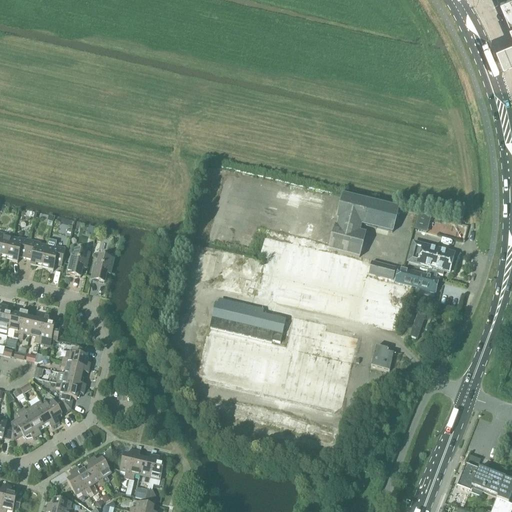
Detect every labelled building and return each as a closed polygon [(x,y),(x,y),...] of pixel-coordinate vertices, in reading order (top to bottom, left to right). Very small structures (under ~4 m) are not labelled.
[(511,0),(506,0),(500,3),(510,27),(510,29),(511,28),(511,27),(511,0)] [(511,66),(511,28),(508,30),(511,38),(511,44),(496,51),(504,70),(511,66)] [(330,251),(359,258),(365,235),(359,234),(361,226),(392,234),(398,210),(343,197),(337,220),(339,221),(337,228),(335,228),(330,251)] [(416,228),(427,232),(430,222),(419,218),(416,228)] [(6,259),(11,239),(5,238),(5,236),(0,234),(0,259),(0,258),(6,259)] [(11,239),(6,259),(13,260),(12,263),(18,264),(19,258),(25,260),(29,241),(19,239),(18,241),(11,239)] [(46,252),(47,247),(40,246),(41,244),(29,241),(25,260),(32,261),(31,267),(36,268),(36,266),(43,267),(46,252)] [(414,245),(408,266),(427,271),(425,277),(435,279),(436,275),(442,277),(444,272),(449,273),(454,255),(414,245)] [(46,252),(43,267),(49,269),(48,271),(53,272),(55,267),(61,268),(66,250),(54,247),(54,249),(47,247),(46,252)] [(223,262),(245,264),(247,253),(224,250),(223,262)] [(86,270),(89,255),(75,251),(74,259),(71,259),(68,274),(75,276),(74,277),(80,279),(82,269),(86,270)] [(110,276),(113,260),(99,257),(98,265),(95,265),(92,280),(99,281),(98,283),(104,284),(106,275),(110,276)] [(368,276),(393,282),(396,269),(372,263),(368,276)] [(396,282),(434,292),(437,280),(435,279),(425,277),(399,270),(396,282)] [(282,280),(277,301),(317,311),(322,290),(282,280)] [(370,291),(364,313),(398,322),(407,289),(398,287),(396,293),(394,292),(393,297),(386,296),(385,298),(375,295),(376,293),(370,291)] [(280,344),(285,321),(215,305),(209,330),(271,344),(272,342),(280,344)] [(0,306),(0,335),(7,338),(13,316),(7,314),(8,309),(0,306)] [(18,340),(24,313),(20,312),(19,317),(13,316),(7,338),(18,340)] [(30,337),(34,321),(28,319),(29,314),(24,313),(18,340),(23,341),(24,336),(30,337)] [(417,341),(425,317),(418,314),(409,338),(417,341)] [(39,346),(45,318),(41,317),(40,322),(34,321),(30,337),(36,339),(34,344),(39,346)] [(45,318),(39,346),(44,347),(45,341),(51,342),(51,341),(57,342),(60,330),(54,328),(55,326),(49,324),(50,319),(45,318)] [(371,368),(389,373),(393,355),(386,354),(387,351),(375,348),(371,368)] [(62,364),(89,370),(90,366),(85,364),(87,358),(84,358),(85,352),(73,349),(71,355),(70,355),(69,361),(63,359),(62,364)] [(3,357),(11,359),(12,352),(5,350),(3,357)] [(14,360),(24,362),(25,355),(16,352),(14,360)] [(27,363),(35,365),(36,357),(29,355),(27,363)] [(89,370),(62,364),(61,369),(66,370),(65,376),(82,380),(83,374),(88,375),(89,370)] [(82,380),(65,376),(64,382),(58,380),(57,385),(84,391),(85,387),(80,385),(82,380)] [(33,390),(29,384),(20,390),(23,396),(33,390)] [(84,391),(57,385),(56,390),(61,391),(59,402),(70,410),(73,400),(77,401),(78,395),(83,396),(84,391)] [(13,394),(17,400),(23,396),(20,390),(13,394)] [(70,410),(59,402),(54,405),(53,402),(48,406),(44,401),(40,403),(55,427),(60,425),(57,420),(62,417),(61,416),(70,410)] [(55,427),(40,403),(31,409),(43,429),(48,425),(51,430),(55,427)] [(43,429),(31,409),(26,412),(24,409),(20,411),(37,439),(41,436),(38,431),(43,429)] [(37,439),(20,411),(16,414),(21,422),(11,428),(14,442),(23,436),(25,440),(30,436),(33,441),(37,439)] [(14,442),(11,428),(6,427),(7,424),(1,423),(2,417),(0,416),(0,440),(3,441),(3,440),(14,442)] [(129,481),(129,480),(135,453),(131,452),(129,457),(124,456),(120,473),(125,474),(124,480),(129,481)] [(129,480),(129,481),(133,482),(134,476),(140,478),(144,461),(139,460),(140,455),(135,453),(129,480)] [(148,485),(149,480),(155,458),(150,457),(149,462),(144,461),(140,478),(145,479),(144,484),(148,485)] [(159,488),(160,482),(164,466),(158,464),(160,459),(155,458),(149,480),(148,485),(149,485),(147,491),(152,492),(153,486),(159,488)] [(90,461),(105,485),(109,483),(106,478),(111,475),(102,460),(97,463),(94,459),(90,461)] [(84,471),(93,486),(98,483),(101,488),(105,485),(90,461),(86,464),(89,468),(84,471)] [(478,471),(466,466),(457,488),(469,492),(469,494),(479,498),(481,496),(483,492),(490,473),(478,469),(478,471)] [(73,472),(78,480),(85,491),(88,496),(92,494),(89,488),(93,486),(84,471),(80,474),(77,469),(73,472)] [(85,491),(78,480),(73,472),(69,474),(72,479),(67,482),(76,497),(80,494),(84,499),(88,496),(85,491)] [(511,494),(511,482),(490,473),(483,492),(497,497),(491,511),(511,511),(511,508),(507,507),(511,494)] [(13,511),(19,511),(22,501),(16,499),(16,496),(11,495),(12,490),(7,489),(1,511),(6,511),(7,511),(8,511),(12,511),(13,511)] [(47,510),(55,511),(75,511),(70,510),(71,505),(54,501),(53,506),(48,505),(47,510)]
